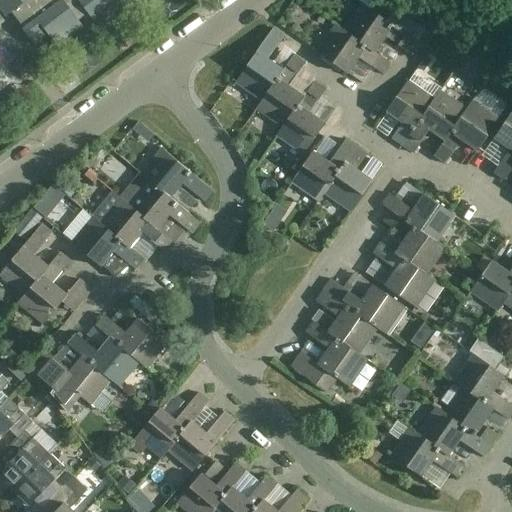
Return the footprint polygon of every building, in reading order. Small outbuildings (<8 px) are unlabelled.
[(0,0),(0,7),(7,16),(12,13),(24,28),(22,29),(34,45),(35,44),(35,43),(47,34),(51,39),(53,38),(52,37),(63,29),(69,36),(82,26),(79,21),(88,14),(91,18),(93,17),(93,16),(104,9),(109,16),(126,3),(123,0),(0,0)] [(376,0),(370,9),(370,10),(392,26),(391,26),(400,32),(401,31),(420,5),(412,0),(376,0)] [(416,42),(401,31),(400,32),(391,26),(392,26),(370,10),(370,9),(358,1),(357,2),(361,5),(343,30),(343,31),(365,47),(374,53),(374,52),(385,36),(397,45),(408,53),(416,42)] [(443,21),(432,13),(424,24),(435,32),(443,21)] [(389,62),(374,52),(374,53),(365,47),(343,31),(343,30),(331,22),(331,23),(334,25),(317,50),(313,48),(313,49),(347,73),(359,57),(371,66),(381,73),(389,62)] [(265,39),(257,52),(232,87),(233,88),(236,83),(261,101),(262,102),(284,71),(283,70),(268,59),(284,36),(273,28),(265,39)] [(0,59),(4,62),(9,51),(0,46),(0,59)] [(262,102),(261,101),(253,113),(254,114),(257,110),(282,128),(283,128),(299,105),(299,106),(305,97),(304,97),(289,86),(305,63),(294,55),(283,70),(284,71),(262,102)] [(437,91),(450,73),(432,61),(419,78),(437,91)] [(391,137),(402,145),(410,134),(419,122),(434,99),(434,98),(409,81),(412,77),(411,76),(386,112),(402,122),(391,137)] [(315,82),(304,97),(305,97),(299,106),(299,105),(283,128),(282,128),(273,140),(274,141),(278,136),(303,154),(300,158),(301,159),(325,124),(309,112),(317,100),(318,100),(326,89),(315,82)] [(442,86),(434,98),(434,99),(419,122),(410,134),(402,145),(413,152),(429,129),(444,140),(446,141),(452,132),(451,132),(467,109),(466,109),(441,91),(444,87),(442,86)] [(461,139),(478,151),(499,119),(473,101),(476,98),(474,97),(466,109),(467,109),(451,132),(452,132),(446,141),(444,140),(434,155),(445,163),(453,152),(453,151),(461,139)] [(511,111),(494,137),(510,148),(501,161),(493,172),(505,180),(511,169),(511,111)] [(316,206),(325,194),(324,193),(341,171),(349,158),(357,147),(346,139),(329,162),(313,151),(289,186),(290,187),(293,183),(318,201),(315,205),(316,206)] [(213,191),(199,180),(158,146),(157,147),(161,150),(142,173),(138,170),(137,171),(170,198),(171,198),(183,183),(194,193),(204,201),(213,191)] [(367,154),(357,147),(349,158),(341,171),(324,193),(325,194),(349,211),(347,215),(348,216),(372,181),(357,170),(367,154)] [(178,204),(171,198),(170,198),(137,171),(137,172),(138,172),(118,196),(117,195),(117,196),(149,223),(157,230),(158,229),(169,215),(181,225),(191,233),(200,223),(185,211),(178,205),(178,204)] [(129,248),(130,247),(141,233),(163,251),(172,241),(162,232),(158,229),(157,230),(149,223),(117,196),(116,197),(110,191),(90,214),(89,213),(89,214),(129,248)] [(382,205),(390,210),(393,212),(413,227),(436,243),(437,242),(454,217),(458,220),(459,218),(424,194),(413,210),(401,201),(390,193),(382,205)] [(449,251),(437,242),(436,243),(413,227),(393,212),(390,210),(382,221),(394,229),(406,238),(395,252),(395,254),(426,275),(426,274),(444,249),(448,252),(449,251)] [(68,239),(101,267),(113,251),(135,269),(144,259),(130,247),(129,248),(89,214),(88,215),(92,218),(73,241),(69,238),(68,239)] [(49,268),(48,267),(34,255),(52,233),(41,224),(0,273),(0,276),(23,295),(24,296),(42,275),(43,276),(49,268)] [(383,261),(396,270),(385,286),(420,310),(420,309),(417,306),(434,281),(438,284),(439,283),(426,274),(426,275),(395,254),(395,252),(391,250),(380,242),(372,253),(383,261)] [(60,253),(48,267),(49,268),(43,276),(42,275),(24,296),(23,295),(13,307),(15,308),(18,304),(42,324),(39,327),(40,329),(62,302),(74,312),(92,290),(79,279),(66,295),(52,283),(70,261),(60,253)] [(494,315),(503,302),(502,302),(511,288),(511,266),(508,272),(492,260),(467,295),(468,296),(471,292),(496,309),(493,314),(494,315)] [(377,327),(376,328),(389,336),(390,335),(386,332),(403,307),(407,310),(408,309),(373,284),(362,300),(349,292),(339,284),(331,295),(334,297),(354,311),(377,327)] [(511,288),(502,302),(503,302),(511,308),(511,288)] [(359,353),(376,328),(377,327),(354,311),(334,297),(331,295),(323,289),(314,301),(325,308),(338,317),(327,331),(327,333),(335,339),(336,338),(358,353),(359,353)] [(126,333),(104,315),(96,325),(110,337),(111,336),(118,342),(118,343),(139,361),(150,371),(152,370),(148,367),(168,343),(171,346),(172,345),(139,317),(126,333)] [(327,393),(336,378),(352,389),(353,388),(349,385),(366,360),(370,363),(371,362),(359,353),(358,353),(336,338),(335,339),(327,333),(327,331),(313,321),(305,332),(328,348),(317,364),(300,353),(289,368),(327,393)] [(454,324),(448,333),(456,339),(463,330),(454,324)] [(68,344),(82,356),(82,355),(111,379),(110,380),(122,390),(123,389),(119,385),(139,361),(118,343),(118,342),(111,336),(110,337),(98,352),(77,334),(68,344)] [(511,405),(504,400),(492,392),(504,376),(468,351),(467,352),(471,355),(454,380),(450,377),(449,378),(461,387),(461,386),(485,403),(485,402),(493,408),(497,411),(508,419),(511,412),(511,405)] [(91,404),(110,380),(111,379),(82,355),(82,356),(70,370),(48,352),(31,372),(53,391),(51,393),(67,413),(80,397),(94,409),(95,408),(91,404)] [(0,392),(10,383),(0,373),(0,392)] [(482,424),(493,408),(485,402),(485,403),(461,386),(461,387),(444,412),(443,413),(466,429),(466,430),(474,436),(475,435),(478,438),(489,445),(497,434),(486,426),(482,424)] [(158,463),(167,452),(167,451),(185,429),(191,421),(191,422),(208,401),(198,392),(175,421),(160,408),(129,446),(140,455),(147,447),(160,458),(157,461),(158,463)] [(0,440),(10,430),(17,437),(18,438),(25,430),(26,431),(34,422),(9,399),(0,407),(0,440)] [(448,456),(466,430),(466,429),(443,413),(444,412),(432,404),(431,405),(435,408),(417,433),(417,434),(439,450),(447,456),(448,456)] [(206,434),(191,422),(191,421),(185,429),(167,451),(167,452),(191,471),(188,475),(189,476),(217,442),(235,420),(224,411),(206,434)] [(463,466),(448,456),(447,456),(439,450),(417,434),(417,433),(405,424),(404,425),(408,428),(391,453),(387,450),(386,451),(421,476),(433,460),(445,468),(445,469),(456,476),(463,466)] [(10,485),(14,490),(49,453),(40,444),(26,431),(25,430),(18,438),(17,437),(0,455),(0,457),(11,446),(18,453),(0,472),(0,482),(7,488),(10,485)] [(482,456),(489,445),(478,438),(471,448),(482,456)] [(109,444),(93,455),(104,470),(119,459),(109,444)] [(60,463),(49,453),(14,490),(19,494),(16,497),(28,508),(50,484),(58,492),(59,492),(66,484),(67,485),(74,477),(60,463)] [(211,511),(226,495),(225,494),(231,487),(232,487),(244,473),(234,464),(216,486),(201,475),(204,471),(203,470),(174,506),(175,507),(177,504),(187,511),(211,511)] [(246,499),(232,487),(231,487),(225,494),(226,495),(211,511),(252,511),(256,508),(255,507),(262,499),(263,499),(274,486),(265,477),(246,499)] [(75,511),(71,508),(80,498),(67,485),(66,484),(59,492),(58,492),(39,511),(41,511),(51,501),(59,508),(55,511),(75,511)] [(278,511),(263,499),(262,499),(255,507),(256,508),(252,511),(295,511),(307,499),(295,490),(278,511)]
